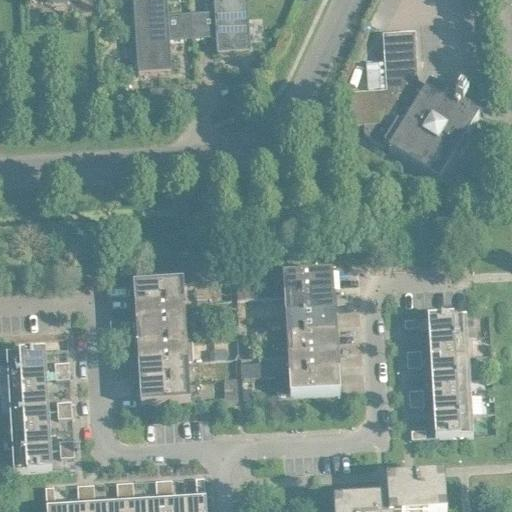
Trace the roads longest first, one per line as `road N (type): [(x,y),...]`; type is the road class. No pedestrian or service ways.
road 1 (tertiary): [(0,169),(205,156),(246,145),(292,109),(354,0)]
road 2 (residential): [(218,457),(386,446),(376,278),(456,273)]
road 3 (residential): [(0,303),(98,297),(108,463),(218,457)]
